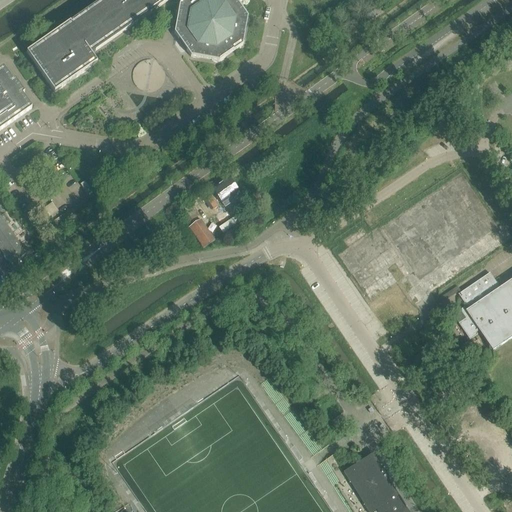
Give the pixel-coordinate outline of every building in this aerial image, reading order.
[(103,0),(26,54),(54,94),(97,64),(91,55),(169,0),(184,0),(185,1),(179,6),(174,34),(182,46),(191,58),(219,63),(243,46),(248,18),(235,0),(103,0)] [(382,12),(380,8),(377,5),(365,13),(370,21),(382,12)] [(0,131),(32,109),(22,96),(24,94),(14,80),(12,82),(3,68),(0,70),(0,131)] [(229,179),(212,190),(222,204),(227,201),(228,203),(232,200),(231,198),(238,193),(229,179)] [(85,182),(80,185),(89,197),(94,194),(85,182)] [(188,206),(178,212),(203,250),(214,242),(200,221),(199,222),(188,206)] [(22,248),(0,217),(0,249),(4,255),(4,257),(6,261),(8,261),(16,271),(33,259),(25,248),(24,249),(22,248)] [(490,274),(458,295),(468,310),(465,312),(460,311),(453,316),(458,324),(469,341),(477,336),(477,335),(476,333),(478,332),(480,334),(492,352),(511,338),(511,280),(500,289),(490,274)] [(348,425),(341,415),(331,421),(338,431),(348,425)] [(368,464),(365,460),(366,460),(365,459),(343,473),(367,511),(407,511),(377,463),(376,463),(375,462),(374,462),(373,462),(372,462),(371,462),(370,462),(369,463),(368,464)]
